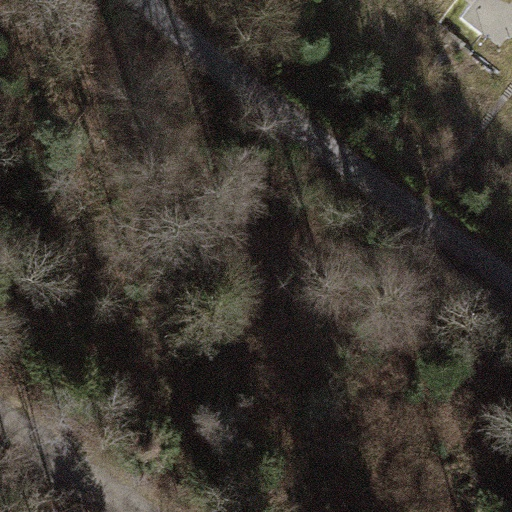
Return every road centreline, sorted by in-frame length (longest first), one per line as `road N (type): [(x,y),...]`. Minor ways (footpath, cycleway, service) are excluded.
road 1 (track): [(171,0),(511,267)]
road 2 (track): [(0,416),(133,511)]
